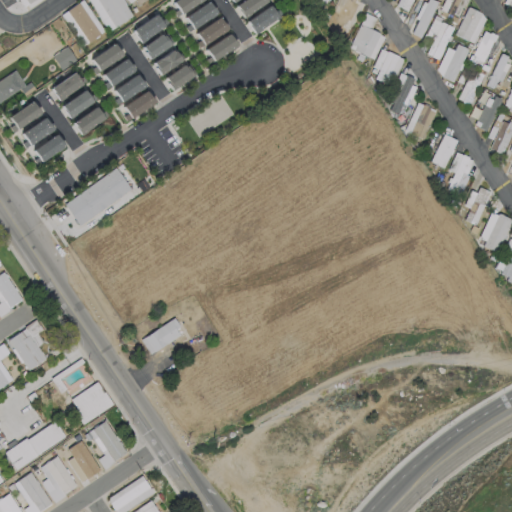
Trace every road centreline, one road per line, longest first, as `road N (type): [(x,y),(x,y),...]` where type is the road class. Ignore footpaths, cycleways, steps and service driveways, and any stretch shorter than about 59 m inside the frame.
road 1 (tertiary): [(213,511),(0,196)]
road 2 (residential): [(14,218),(259,63)]
road 3 (residential): [(511,199),(375,0)]
road 4 (tertiary): [(511,417),(420,483),(396,511)]
road 5 (residential): [(166,442),(63,511)]
